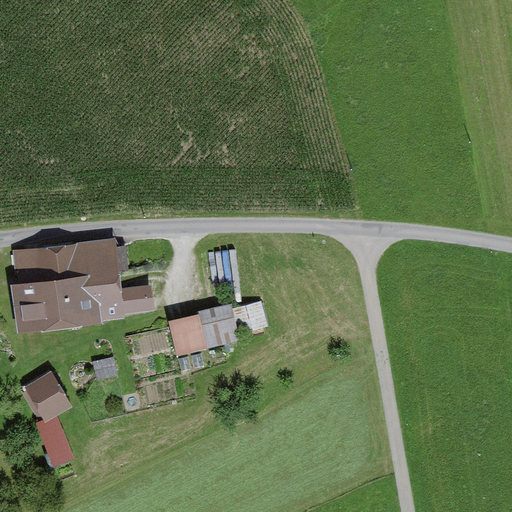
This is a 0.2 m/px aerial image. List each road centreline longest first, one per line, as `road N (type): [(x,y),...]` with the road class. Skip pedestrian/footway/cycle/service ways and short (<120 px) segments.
road 1 (unclassified): [(373,233),(179,228),(0,242)]
road 2 (unclassified): [(418,511),(373,233)]
road 3 (unclassified): [(511,249),(373,233)]
